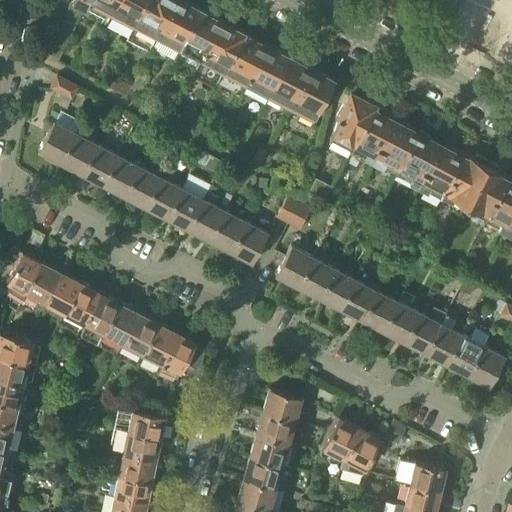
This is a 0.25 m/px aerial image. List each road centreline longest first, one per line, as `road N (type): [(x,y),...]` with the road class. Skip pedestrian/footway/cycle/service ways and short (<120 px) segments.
road 1 (residential): [(251,329),(235,291),(191,267),(148,277),(114,260),(103,222),(0,181)]
road 2 (residential): [(509,438),(418,392),(383,399),(251,329)]
road 3 (secondary): [(511,110),(296,0)]
